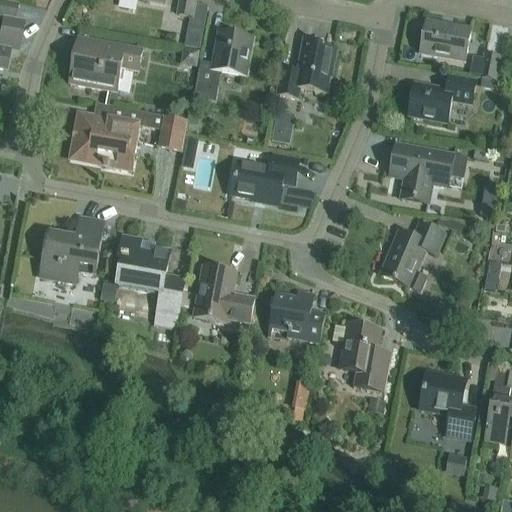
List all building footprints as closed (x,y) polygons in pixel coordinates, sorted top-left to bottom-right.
[(181,0),(178,17),(192,20),(195,0),(181,0)] [(0,21),(3,22),(0,37),(0,70),(4,71),(8,52),(16,54),(21,25),(14,24),(17,8),(0,5),(0,21)] [(420,58),(465,67),(472,34),(427,26),(420,58)] [(216,68),(201,65),(194,102),(216,106),(223,73),(245,77),(252,42),(222,36),(216,68)] [(109,95),(106,110),(115,112),(118,97),(122,73),(139,76),(143,54),(79,42),(71,88),(109,95)] [(277,100),(298,104),(300,95),(326,100),(330,84),(332,84),(337,54),(315,50),(316,45),(304,42),(298,76),(282,74),(277,100)] [(480,80),(497,83),(502,60),(484,57),(480,80)] [(408,122),(447,129),(452,106),(471,109),(475,86),(449,81),(446,95),(414,88),(408,122)] [(115,112),(106,110),(97,108),(95,120),(79,117),(76,135),(79,136),(73,162),(105,168),(104,172),(132,178),(141,132),(162,136),(158,153),(183,158),(189,126),(115,112)] [(406,182),(403,201),(429,206),(432,187),(447,190),(450,179),(464,181),(467,161),(455,159),(396,148),(390,179),(406,182)] [(169,197),(167,160),(150,161),(152,198),(169,197)] [(251,204),(251,206),(279,211),(284,188),(296,190),(300,166),(274,161),(271,173),(238,167),(232,200),(251,204)] [(41,281),(77,288),(79,277),(96,280),(105,226),(80,221),(76,242),(49,237),(41,281)] [(380,280),(409,293),(426,256),(435,260),(444,239),(420,229),(414,242),(400,236),(380,280)] [(158,319),(156,329),(176,333),(178,322),(185,284),(166,281),(170,257),(155,254),(156,247),(123,241),(119,264),(123,264),(118,291),(162,299),(158,319)] [(233,299),(237,277),(203,271),(195,320),(228,326),(228,323),(249,326),(254,303),(233,299)] [(288,337),(287,342),(320,348),(325,318),(310,316),(313,299),(297,296),(296,302),(275,299),(269,333),(288,337)] [(497,309),(511,308),(511,298),(496,300),(497,309)] [(381,338),(334,330),(332,344),(346,346),(341,371),(357,374),(354,392),(385,397),(390,365),(376,362),(381,338)] [(511,376),(497,374),(494,389),(511,391),(511,376)] [(446,440),(472,444),(477,414),(462,411),(467,384),(427,377),(420,414),(450,420),(446,440)] [(484,445),(511,450),(511,449),(511,409),(491,406),(484,445)]
